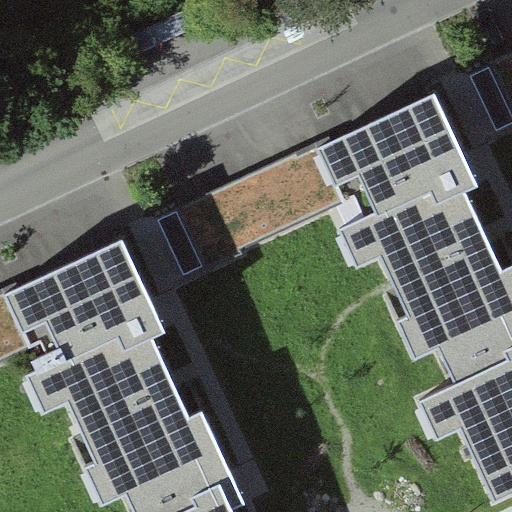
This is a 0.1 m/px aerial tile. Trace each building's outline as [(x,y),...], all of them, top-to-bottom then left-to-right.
[(511,57),(493,66),(511,107),(511,57)] [(444,100),(345,147),(379,218),(365,225),(378,253),(390,251),(454,389),(440,396),(455,428),(473,419),(509,496),(511,495),(511,276),(510,277),(470,192),(484,185),(444,100)] [(332,145),(176,212),(201,271),(358,203),(332,145)] [(132,236),(25,285),(56,352),(36,361),(54,402),(77,391),(133,511),(245,511),(243,507),(255,504),(211,409),(201,414),(163,333),(174,328),(132,236)] [(11,291),(0,295),(0,368),(39,351),(11,291)]
